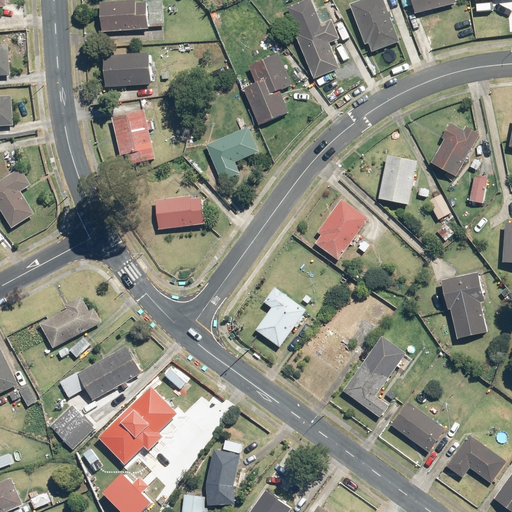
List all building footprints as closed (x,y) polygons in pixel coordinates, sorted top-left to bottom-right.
[(310,0),(308,0),(284,10),(311,77),(337,67),(328,46),(339,40),(329,20),(320,25),(310,0)] [(397,41),(382,0),(369,0),(350,7),(366,52),(397,41)] [(452,0),(409,0),(413,14),(454,4),(452,0)] [(103,6),(105,32),(160,28),(158,2),(103,6)] [(0,45),(0,74),(8,74),(8,45),(0,45)] [(191,46),(178,47),(178,56),(191,56),(191,46)] [(287,114),(278,93),(291,88),(277,55),(247,67),(254,84),(242,89),(257,126),(287,114)] [(104,58),(106,91),(147,89),(145,56),(104,58)] [(0,97),(0,127),(17,126),(14,96),(0,97)] [(114,121),(124,166),(152,160),(142,115),(114,121)] [(453,124),(429,164),(454,179),(478,138),(453,124)] [(247,128),(204,147),(214,170),(215,169),(220,181),(239,173),(234,162),(258,152),(247,128)] [(378,201),(409,206),(416,165),(385,160),(378,201)] [(26,168),(14,175),(13,174),(0,182),(0,202),(17,228),(39,214),(25,192),(36,186),(26,168)] [(475,179),(469,201),(482,204),(488,183),(475,179)] [(450,216),(441,196),(429,201),(439,221),(450,216)] [(154,203),(157,230),(202,226),(199,199),(154,203)] [(311,241),(338,261),(367,223),(341,202),(311,241)] [(444,224),(436,232),(446,242),(454,234),(444,224)] [(511,224),(505,224),(503,265),(511,265),(511,224)] [(475,274),(443,282),(457,343),(489,336),(475,274)] [(303,310),(292,303),(274,290),(263,305),(271,311),(256,333),(278,347),(303,310)] [(396,304),(379,292),(360,318),(378,330),(396,304)] [(46,320),(61,348),(107,324),(92,295),(46,320)] [(357,350),(321,323),(302,348),(337,375),(357,350)] [(88,336),(73,349),(81,357),(95,344),(88,336)] [(408,355),(381,338),(344,393),(357,402),(356,403),(381,420),(391,406),(379,398),(408,355)] [(0,396),(25,386),(6,341),(0,343),(0,396)] [(84,372),(97,396),(143,371),(129,347),(84,372)] [(31,384),(13,393),(15,401),(26,396),(31,406),(40,401),(31,384)] [(156,388),(105,439),(130,464),(147,446),(153,451),(168,436),(163,432),(182,413),(156,388)] [(409,400),(390,428),(426,452),(445,425),(409,400)] [(52,429),(79,451),(98,428),(70,406),(52,429)] [(464,479),(470,470),(491,485),(507,463),(468,436),(456,453),(456,452),(446,467),(464,479)] [(215,499),(215,502),(238,505),(244,451),(220,449),(215,499)] [(14,453),(0,458),(0,465),(1,468),(17,463),(14,453)] [(127,473),(107,494),(126,511),(144,511),(156,500),(127,473)] [(511,511),(511,474),(494,501),(511,511)] [(0,482),(0,511),(22,504),(11,478),(0,482)] [(270,489),(253,511),(293,511),(297,508),(270,489)] [(51,491),(33,499),(37,509),(55,501),(51,491)] [(188,494),(183,511),(212,511),(215,499),(188,494)]
